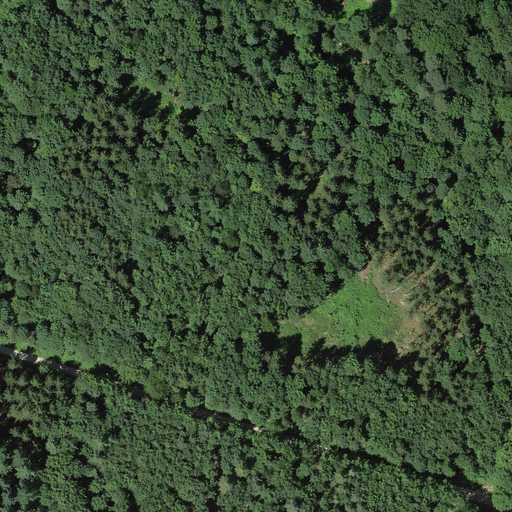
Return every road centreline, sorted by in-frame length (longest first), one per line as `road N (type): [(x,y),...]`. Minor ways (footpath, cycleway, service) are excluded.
road 1 (track): [(511,507),(0,347)]
road 2 (track): [(441,109),(261,0)]
road 3 (track): [(457,0),(406,33),(349,53)]
